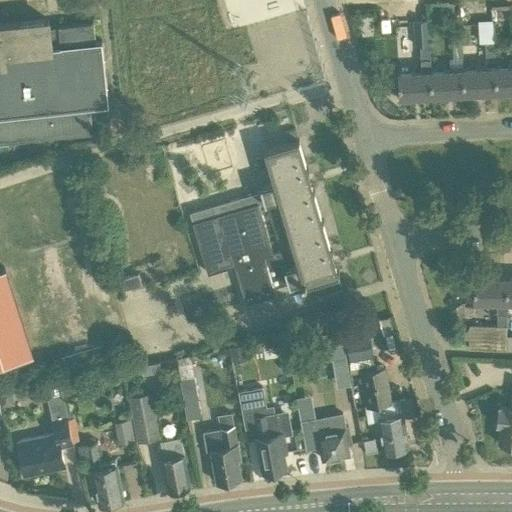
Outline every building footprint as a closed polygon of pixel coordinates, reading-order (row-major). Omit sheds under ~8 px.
[(420,71),(398,72),(399,96),(432,94),(431,70),(428,18),(412,19),(413,46),(419,45),(420,71)] [(100,41),(94,42),(92,22),(48,26),(47,19),(0,23),(0,140),(91,131),(88,103),(106,101),(106,103),(108,102),(101,39),(100,39),(100,41)] [(490,19),(476,19),(478,40),(483,40),(484,54),(493,54),(490,19)] [(452,69),(431,70),(432,94),(464,92),(463,68),(461,68),(460,41),(451,42),(452,69)] [(511,65),(495,66),(497,90),(511,89),(511,65)] [(495,66),(463,68),(464,92),(497,90),(495,66)] [(276,181),(261,185),(261,184),(260,185),(261,189),(190,211),(210,283),(238,275),(246,301),(275,293),(273,286),(288,282),(290,282),(290,281),(300,278),(301,281),(303,280),(304,282),(314,278),(318,293),(341,287),(340,285),(339,286),(335,273),(336,272),(297,139),(299,138),(298,136),(264,147),(265,149),(266,148),(276,181)] [(32,353),(4,266),(0,267),(0,363),(26,355),(32,353)] [(138,272),(115,279),(118,290),(142,284),(138,272)] [(460,338),(460,350),(505,350),(505,335),(506,301),(507,301),(507,276),(474,276),(474,300),(496,301),(496,325),(469,325),(460,338)] [(277,321),(266,325),(268,334),(280,330),(278,322),(277,321)] [(362,334),(344,337),(349,374),(360,373),(365,403),(364,403),(367,419),(378,417),(383,449),(409,444),(403,413),(403,412),(400,412),(397,398),(390,399),(384,365),(374,367),(369,333),(362,334)] [(340,336),(319,339),(321,349),(322,352),(324,364),(328,364),(332,363),(335,362),(339,362),(343,361),(344,361),(341,341),(340,337),(340,336)] [(246,343),(230,346),(234,362),(249,359),(246,343)] [(56,432),(17,441),(24,475),(64,466),(60,446),(73,444),(73,441),(68,418),(67,416),(63,396),(59,377),(43,380),(48,400),(52,419),(53,419),(56,432)] [(194,377),(180,379),(187,417),(201,414),(194,377)] [(351,378),(333,379),(333,400),(351,400),(351,378)] [(262,386),(238,390),(246,434),(257,432),(258,436),(256,436),(262,469),(285,465),(282,451),(285,450),(282,433),(291,431),(287,409),(274,411),(273,404),(265,405),(262,386)] [(498,405),(496,423),(501,423),(499,442),(511,443),(511,391),(510,406),(498,405)] [(128,398),(132,418),(131,419),(136,440),(159,436),(150,393),(128,398)] [(220,427),(203,430),(207,449),(211,448),(216,480),(240,476),(237,457),(240,457),(232,410),(217,413),(220,427)] [(330,415),(301,421),(306,447),(319,445),(322,458),(350,453),(348,442),(351,441),(348,425),(344,425),(342,413),(330,415)] [(180,436),(159,440),(163,458),(161,458),(168,489),(189,485),(180,436)] [(302,437),(294,439),(295,447),(304,446),(302,437)] [(96,441),(77,445),(80,460),(87,459),(92,484),(94,483),(98,502),(123,498),(117,463),(101,466),(100,461),(96,441)]
